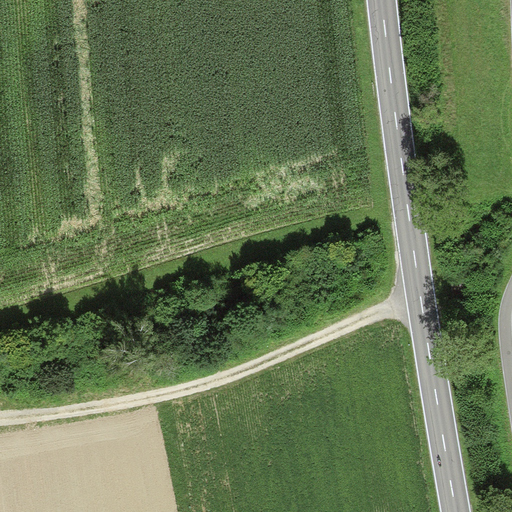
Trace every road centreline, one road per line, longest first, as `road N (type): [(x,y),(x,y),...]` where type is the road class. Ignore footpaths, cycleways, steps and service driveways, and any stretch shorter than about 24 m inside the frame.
road 1 (secondary): [(456,511),(411,251),(383,0)]
road 2 (track): [(418,298),(168,394),(0,419)]
